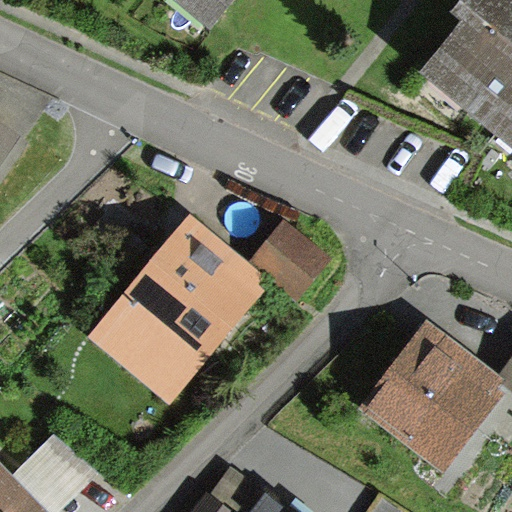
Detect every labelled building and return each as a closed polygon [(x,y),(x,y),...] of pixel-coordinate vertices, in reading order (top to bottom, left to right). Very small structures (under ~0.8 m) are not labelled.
[(158,0),(195,30),(220,0),(158,0)] [(511,0),(486,0),(424,80),(511,149),(511,0)] [(98,340),(163,389),(244,284),(179,235),(98,340)] [(288,292),(306,271),(263,236),(246,257),(288,292)] [(358,418),(429,468),(483,391),(413,341),(358,418)] [(511,351),(497,373),(511,383),(511,351)] [(24,473),(64,511),(70,511),(106,475),(62,433),(24,473)] [(285,511),(231,464),(189,511),(285,511)] [(0,511),(24,511),(0,485),(0,511)]
